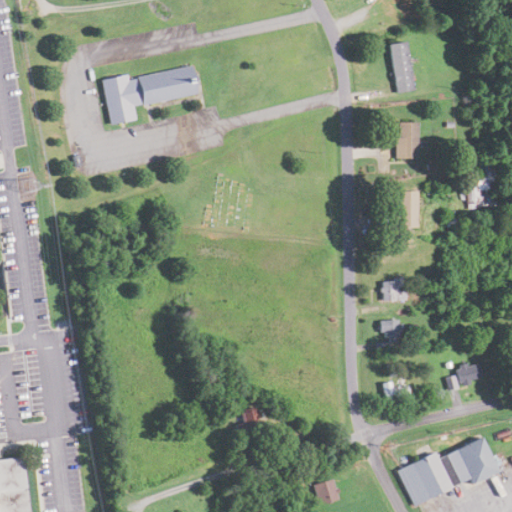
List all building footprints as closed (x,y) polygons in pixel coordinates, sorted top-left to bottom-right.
[(385,45),(393,94),(411,91),(403,42),(385,45)] [(106,124),(134,119),(131,106),(192,95),(187,66),(98,81),(106,124)] [(392,158),(414,158),(414,121),(392,121),(392,158)] [(463,177),(464,208),(501,206),(499,164),(478,165),(478,176),(463,177)] [(414,191),(392,190),(392,227),(413,227),(414,191)] [(378,300),(402,299),(401,279),(378,279),(378,300)] [(379,338),(399,338),(399,320),(379,320),(379,338)] [(479,379),(475,361),(451,365),(455,384),(479,379)] [(380,396),(405,397),(405,384),(388,383),(389,381),(380,381),(380,396)] [(466,479),(467,482),(492,471),(478,437),(431,456),(429,452),(393,467),(408,503),(466,479)] [(0,511),(28,511),(26,489),(24,489),(24,488),(26,488),(23,457),(0,459),(0,511)] [(334,498),(328,478),(307,484),(313,504),(334,498)]
